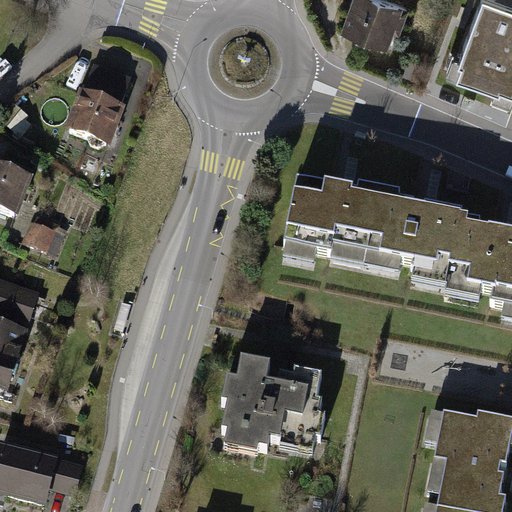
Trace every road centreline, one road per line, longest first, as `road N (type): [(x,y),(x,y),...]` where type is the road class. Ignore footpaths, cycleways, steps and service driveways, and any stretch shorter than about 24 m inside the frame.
road 1 (tertiary): [(232,114),(191,289),(124,511)]
road 2 (tertiary): [(296,79),(511,158)]
road 3 (residential): [(107,0),(0,95)]
